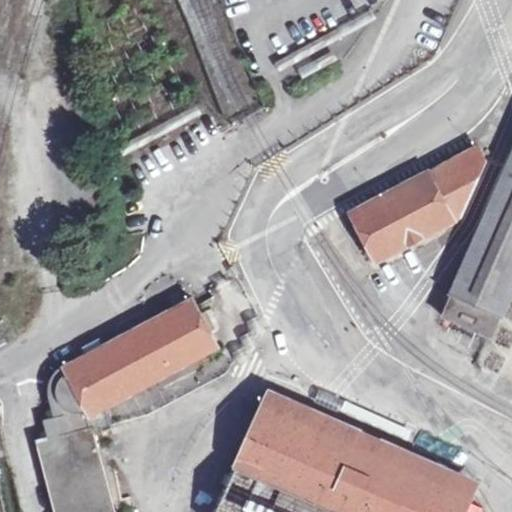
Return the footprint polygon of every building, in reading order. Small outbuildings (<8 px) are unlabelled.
[(83,0),(103,188),(114,186),(94,0),(83,0)] [(136,8),(109,24),(132,176),(214,131),(136,8)] [(74,117),(45,119),(47,136),(75,134),(74,117)] [(511,145),(436,316),(451,324),(494,343),(511,302),(511,145)] [(476,154),(350,223),(373,265),(458,217),(482,165),(476,154)] [(85,157),(59,161),(68,237),(95,234),(85,157)] [(238,288),(233,279),(221,286),(209,291),(214,300),(238,288)] [(33,442),(54,511),(112,511),(93,430),(108,426),(101,405),(136,386),(215,343),(197,307),(195,302),(116,340),(60,370),(49,382),(48,398),(49,421),(41,423),(45,441),(33,442)] [(264,328),(256,310),(246,315),(254,333),(264,328)] [(237,331),(245,350),(257,344),(249,325),(237,331)] [(249,361),(240,342),(230,347),(237,362),(239,366),(249,361)] [(267,402),(216,511),(460,511),(469,492),(267,402)] [(342,410),(336,424),(349,431),(356,417),(342,410)]
